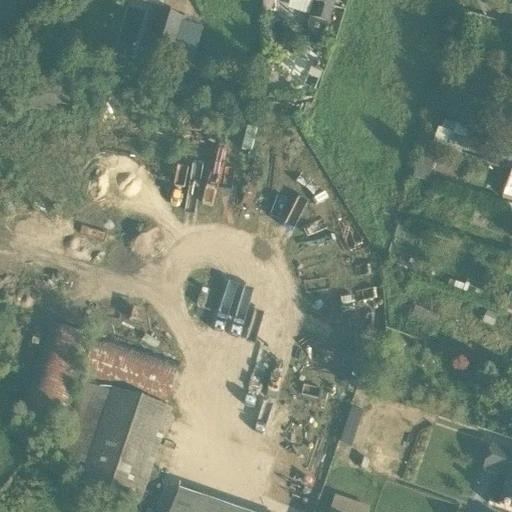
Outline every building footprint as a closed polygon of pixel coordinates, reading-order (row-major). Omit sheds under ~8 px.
[(291,0),(288,10),(309,17),(306,27),(307,34),(313,38),(322,40),(334,0),(291,0)] [(185,21),(155,12),(143,52),(150,54),(144,72),(159,76),(165,58),(172,61),(185,21)] [(71,82),(8,77),(5,109),(68,115),(71,82)] [(452,135),(429,127),(424,141),(464,157),(474,131),(456,124),(452,135)] [(433,164),(418,159),(412,177),(427,182),(433,164)] [(416,306),(411,325),(433,331),(439,313),(416,306)] [(20,418),(57,430),(88,337),(51,325),(20,418)] [(181,367),(96,339),(84,376),(169,404),(181,367)] [(111,394),(83,385),(67,433),(58,460),(87,469),(81,485),(141,505),(146,489),(171,414),(111,394)] [(511,511),(511,456),(493,450),(483,472),(499,477),(488,505),(508,511),(511,511)] [(237,511),(178,491),(170,511),(237,511)] [(367,511),(369,508),(334,497),(328,511),(367,511)]
